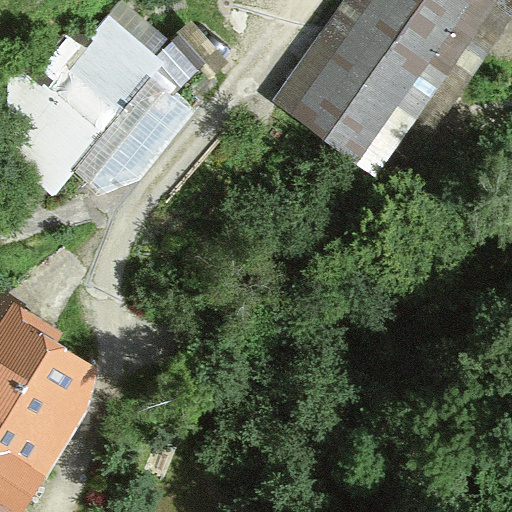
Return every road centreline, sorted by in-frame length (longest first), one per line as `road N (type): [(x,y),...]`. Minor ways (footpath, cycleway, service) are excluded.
road 1 (track): [(327,0),(138,212),(121,260),(111,376),(64,511)]
road 2 (track): [(138,212),(91,209),(0,236)]
